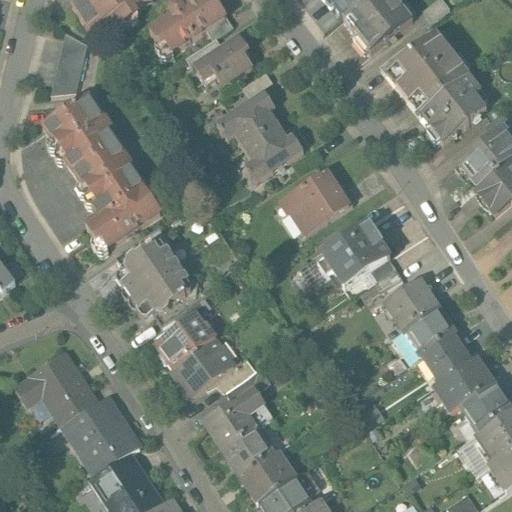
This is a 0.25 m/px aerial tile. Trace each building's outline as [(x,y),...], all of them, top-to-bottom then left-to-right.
[(77,0),(75,15),(91,39),(109,26),(115,35),(119,36),(127,31),(127,28),(124,24),(151,5),(147,0),(77,0)] [(181,12),(176,11),(171,14),(171,19),(173,22),(149,38),(159,53),(165,49),(171,59),(207,36),(226,23),(211,0),(207,0),(184,16),(181,12)] [(301,0),(326,31),(365,0),(301,0)] [(391,0),(374,0),(343,25),(371,60),(413,27),(391,0)] [(442,4),(425,17),(433,28),(450,15),(442,4)] [(226,23),(207,36),(214,46),(216,44),(233,33),(226,23)] [(66,39),(52,100),(77,97),(88,50),(66,39)] [(415,57),(386,80),(419,121),(470,82),(437,40),(415,57)] [(214,46),(186,64),(193,75),(196,73),(223,55),(216,44),(214,46)] [(223,55),(196,73),(207,91),(218,84),(223,91),(251,73),(244,62),(249,58),(240,44),(223,55)] [(408,48),(379,70),(386,80),(415,57),(408,48)] [(267,78),(244,93),(250,103),(273,88),(267,78)] [(470,82),(419,121),(443,152),(487,117),(476,102),(482,98),(470,82)] [(265,99),(217,130),(221,136),(220,137),(223,142),(224,141),(228,147),(235,142),(244,155),(279,132),(270,119),(276,116),(265,99)] [(105,124),(104,125),(88,102),(43,132),(53,148),(57,146),(68,163),(65,165),(83,192),(86,190),(97,207),(91,211),(99,224),(86,232),(103,256),(160,218),(131,175),(133,173),(109,137),(112,135),(105,124)] [(511,130),(503,119),(484,133),(493,144),(504,135),(505,137),(511,131),(511,130)] [(279,132),(244,155),(253,169),(246,174),(250,180),(248,181),(251,184),(252,183),(256,189),(304,158),(293,142),(287,145),(279,132)] [(493,144),(460,170),(479,194),(511,167),(511,145),(505,137),(504,135),(493,144)] [(316,156),(293,171),(300,181),(323,166),(316,156)] [(511,167),(479,194),(476,196),(495,221),(511,208),(511,167)] [(326,178),(275,213),(276,215),(282,211),(288,207),(294,215),(290,218),(306,241),(352,210),(342,195),(339,197),(326,178)] [(288,207),(282,211),(288,220),(290,218),(294,215),(288,207)] [(306,241),(290,218),(288,220),(282,211),(276,215),(297,247),(306,241)] [(351,240),(346,244),(346,246),(345,247),(326,259),(323,261),(323,262),(325,266),(319,270),(319,272),(326,283),(328,283),(334,279),(342,291),(346,292),(370,276),(389,264),(390,265),(390,264),(390,262),(370,232),(368,231),(366,233),(354,241),(351,240)] [(159,233),(115,262),(125,277),(129,275),(130,271),(135,268),(136,264),(147,256),(146,255),(151,251),(152,253),(158,249),(162,249),(165,253),(170,249),(159,233)] [(338,236),(320,248),(326,259),(345,247),(338,236)] [(147,256),(136,264),(135,268),(130,271),(129,275),(125,277),(118,283),(118,287),(122,293),(125,294),(131,302),(179,270),(171,258),(168,258),(165,253),(162,249),(158,249),(152,253),(151,251),(146,255),(147,256)] [(389,264),(370,276),(377,286),(395,274),(390,265),(389,264)] [(0,295),(1,295),(3,298),(15,289),(0,269),(0,295)] [(179,270),(131,302),(138,313),(138,316),(141,322),(145,323),(153,318),(157,315),(165,316),(191,299),(192,294),(190,291),(186,286),(187,282),(179,270)] [(191,299),(165,316),(157,315),(153,318),(162,332),(175,324),(200,306),(207,302),(197,287),(190,291),(192,294),(191,299)] [(419,288),(386,310),(403,336),(404,336),(436,314),(419,288)] [(200,306),(175,324),(183,334),(195,325),(196,327),(209,317),(200,306)] [(436,314),(404,336),(422,362),(454,341),(455,340),(437,314),(436,314)] [(183,334),(173,342),(172,341),(156,352),(174,377),(214,347),(216,346),(208,335),(204,337),(196,327),(195,325),(183,334)] [(454,341),(425,360),(443,387),(471,368),(454,341)] [(174,377),(172,378),(192,405),(217,387),(234,374),(233,373),(214,347),(174,377)] [(65,359),(32,381),(33,383),(16,393),(27,410),(44,399),(64,430),(97,409),(65,359)] [(234,374),(217,387),(225,398),(239,389),(255,377),(245,364),(233,373),(234,374)] [(443,387),(433,393),(451,420),(461,413),(494,391),(476,365),(471,368),(443,387)] [(494,391),(461,413),(479,439),(511,418),(494,391)] [(97,409),(64,430),(79,453),(83,451),(101,478),(130,459),(140,453),(121,423),(117,426),(103,405),(97,409)] [(238,406),(205,428),(223,455),(256,433),(238,406)] [(511,417),(479,439),(455,455),(473,481),(490,471),(511,455),(511,417)] [(256,433),(223,455),(241,482),(276,458),(286,452),(268,426),(256,433)] [(511,455),(490,471),(507,497),(511,493),(511,455)] [(241,482),(240,482),(258,509),(259,508),(293,486),(276,458),(241,482)] [(101,478),(90,485),(107,511),(158,511),(163,509),(130,459),(101,478)] [(310,511),(293,486),(259,508),(261,511),(310,511)] [(475,511),(467,500),(449,511),(475,511)] [(163,509),(158,511),(177,511),(172,503),(163,509)]
